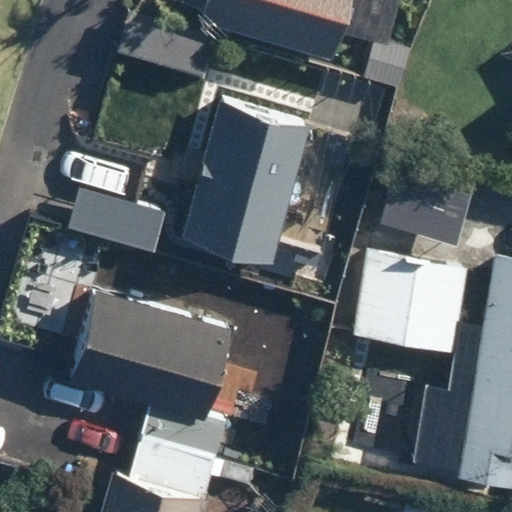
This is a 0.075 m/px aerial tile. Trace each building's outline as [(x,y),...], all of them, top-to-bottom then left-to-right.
[(135,0),(124,41),(210,65),(222,23),(138,0),(135,0)] [(357,0),(207,0),(206,6),(343,47),(357,0)] [(322,116),(227,88),(187,221),(282,250),(322,116)] [(170,202),(82,176),(70,216),(159,241),(170,202)] [(511,243),(499,242),(489,313),(463,309),(470,258),(369,244),(359,320),(461,338),(458,357),(482,360),(478,389),(473,388),(476,367),(452,363),(449,385),(363,373),(354,439),(399,445),(398,459),(419,462),(421,448),(469,455),(468,458),(511,464),(511,243)] [(239,318),(102,277),(73,369),(156,396),(211,411),(239,318)] [(211,411),(156,396),(137,464),(209,484),(229,410),(211,411)] [(137,464),(117,460),(101,511),(201,511),(209,484),(137,464)] [(462,511),(404,494),(399,511),(462,511)]
